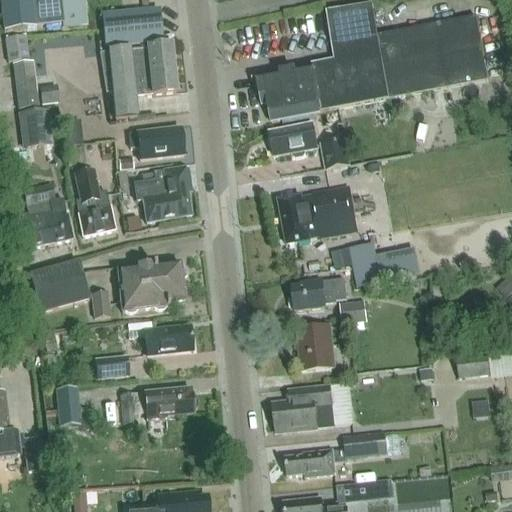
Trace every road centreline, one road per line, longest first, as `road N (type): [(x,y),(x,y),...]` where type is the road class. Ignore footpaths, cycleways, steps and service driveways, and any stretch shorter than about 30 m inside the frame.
road 1 (tertiary): [(252,511),(221,227)]
road 2 (tertiary): [(221,227),(195,0)]
road 3 (residential): [(221,227),(14,265)]
road 4 (unclassified): [(14,265),(0,139)]
